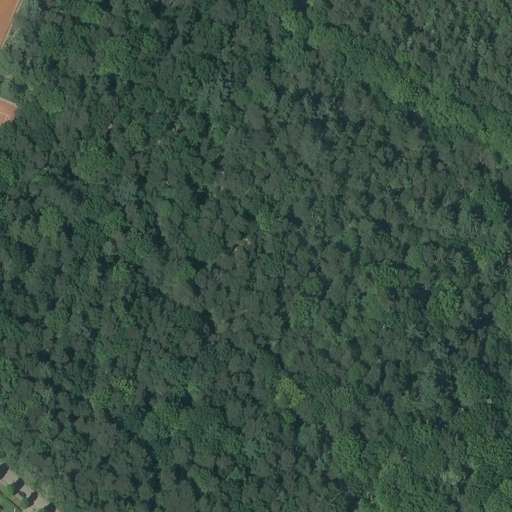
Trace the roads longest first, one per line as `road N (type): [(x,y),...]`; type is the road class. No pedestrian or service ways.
road 1 (track): [(511,511),(261,383),(132,271),(0,192)]
road 2 (secondary): [(511,150),(269,9)]
